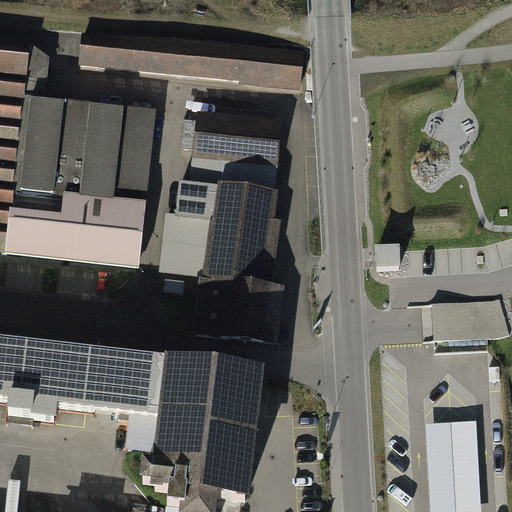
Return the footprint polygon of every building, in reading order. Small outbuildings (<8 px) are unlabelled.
[(86,33),(82,70),(303,93),(306,57),(86,33)] [(0,52),(0,257),(9,258),(26,100),(31,56),(0,52)] [(159,114),(26,100),(9,258),(142,273),(159,114)] [(201,278),(195,337),(278,347),(285,287),(276,286),(283,223),(277,222),(288,127),(199,117),(191,186),(184,185),(180,217),(169,215),(162,273),(201,278)] [(397,250),(372,251),(373,272),(397,271),(397,250)] [(435,345),(509,342),(507,302),(433,306),(435,345)] [(165,418),(172,358),(0,338),(0,399),(13,401),(11,418),(58,424),(60,407),(165,418)] [(270,369),(172,358),(165,418),(160,460),(147,459),(144,482),(158,484),(157,493),(171,495),(169,511),(243,511),(244,503),(254,504),(267,389),(270,369)] [(479,511),(474,424),(425,427),(430,511),(479,511)]
